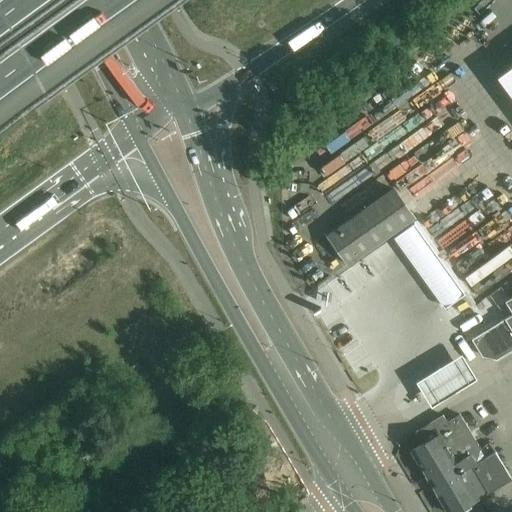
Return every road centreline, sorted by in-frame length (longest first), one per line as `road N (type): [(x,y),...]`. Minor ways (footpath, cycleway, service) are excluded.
road 1 (primary): [(137,134),(260,358),(345,468)]
road 2 (primary): [(345,468),(227,226)]
road 3 (motorway): [(0,239),(137,134)]
road 4 (primary): [(65,0),(137,134)]
road 5 (motorway): [(227,226),(221,148),(236,80)]
road 6 (motorway): [(236,80),(354,0)]
road 7 (motorway): [(0,82),(114,0)]
road 8 (primary): [(227,226),(184,107)]
road 9 (primary): [(184,107),(128,0)]
